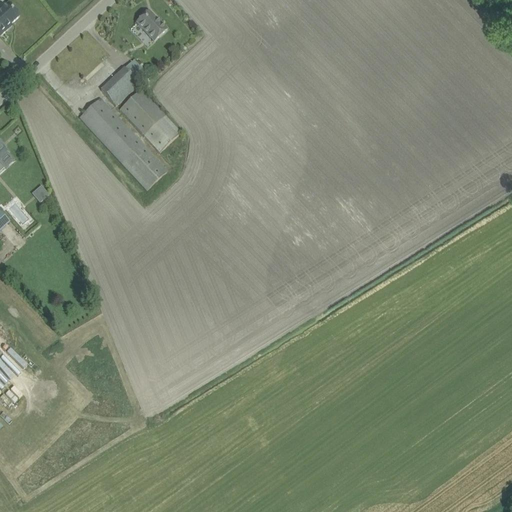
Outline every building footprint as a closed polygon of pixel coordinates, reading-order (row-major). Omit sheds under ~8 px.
[(9,5),(0,13),(0,36),(0,37),(8,30),(7,29),(20,17),(9,5)] [(137,24),(145,33),(154,43),(166,31),(149,13),(137,24)] [(149,77),(140,68),(143,65),(136,58),(133,61),(134,61),(125,70),(101,92),(116,108),(134,91),(149,77)] [(139,90),(121,108),(119,110),(159,153),(180,133),(139,90)] [(101,100),(80,119),(148,192),(168,173),(101,100)] [(0,161),(9,154),(0,143),(0,161)] [(33,195),(41,205),(51,197),(42,187),(33,195)] [(0,213),(0,234),(10,225),(0,213)]
